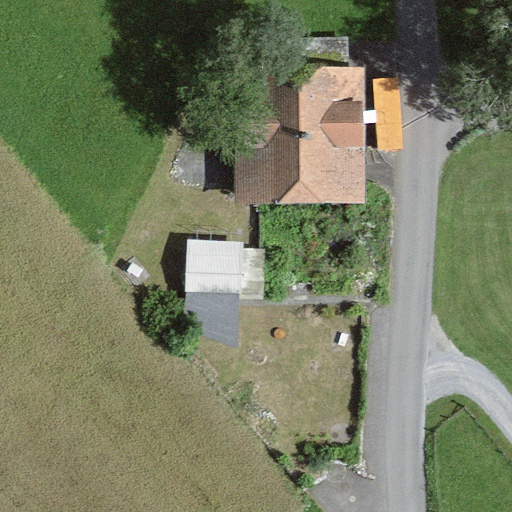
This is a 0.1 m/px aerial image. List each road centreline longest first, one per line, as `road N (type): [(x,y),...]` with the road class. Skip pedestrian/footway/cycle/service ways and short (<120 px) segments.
road 1 (unclassified): [(416,115),(401,438),(406,511)]
road 2 (track): [(404,362),(486,400),(511,437)]
